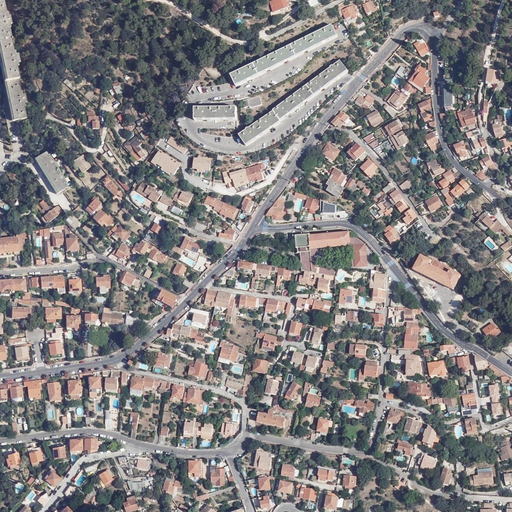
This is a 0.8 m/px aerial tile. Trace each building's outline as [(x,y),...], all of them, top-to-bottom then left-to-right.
[(274,0),(270,1),(274,13),(288,8),(287,6),(285,1),(288,0),(274,0)] [(373,0),(363,5),(368,14),(373,11),(373,13),(378,11),(373,0)] [(2,1),(0,1),(0,58),(4,80),(0,81),(0,89),(8,133),(15,131),(13,120),(25,118),(22,105),(25,104),(24,101),(26,100),(25,92),(23,92),(22,89),(20,89),(15,66),(17,65),(16,63),(18,62),(17,53),(14,53),(14,50),(11,50),(7,28),(9,28),(9,25),(11,24),(9,15),(7,15),(7,13),(5,13),(2,1)] [(354,3),(341,9),(347,21),(357,16),(354,9),(356,7),(354,3)] [(337,37),(332,26),(230,75),(236,86),(248,80),(272,69),(289,60),(309,50),(327,42),(337,37)] [(422,57),(430,53),(424,43),(425,42),(423,39),(420,41),(414,44),(422,57)] [(347,70),(340,61),(273,110),(274,111),(240,135),(247,145),(256,139),(272,128),(281,122),(280,121),(291,113),(306,101),(324,88),(337,78),(347,70)] [(416,88),(421,91),(423,89),(414,83),(421,73),(418,71),(420,67),(419,66),(415,71),(416,72),(409,82),(416,88)] [(425,94),(431,94),(430,88),(427,89),(429,85),(426,83),(430,79),(425,75),(427,72),(420,67),(418,71),(421,73),(414,83),(423,89),(421,91),(425,94)] [(453,107),(452,68),(444,68),(445,108),(453,107)] [(405,75),(399,70),(396,73),(403,78),(405,75)] [(503,74),(488,70),(486,80),(493,82),(497,83),(503,74)] [(397,86),(400,82),(393,77),(390,81),(397,86)] [(73,92),(75,89),(64,80),(62,83),(73,92)] [(112,84),(117,95),(123,93),(119,81),(112,84)] [(409,82),(408,82),(404,90),(412,94),(416,88),(409,82)] [(398,110),(407,98),(403,95),(403,94),(397,90),(388,102),(398,110)] [(372,103),(375,99),(368,95),(365,99),(357,94),(353,98),(363,105),(364,104),(369,107),(372,103)] [(260,95),(243,100),(244,107),(250,105),(250,108),(263,104),(260,95)] [(431,109),(432,108),(431,107),(432,106),(430,99),(418,105),(422,113),(421,114),(425,122),(431,119),(431,115),(430,113),(433,112),(431,109)] [(384,108),(393,116),(396,112),(386,105),(384,108)] [(207,107),(195,107),(195,119),(237,120),(237,107),(226,107),(207,107)] [(464,112),(464,111),(458,111),(453,111),(457,122),(461,121),(464,128),(476,123),(472,110),(464,112)] [(94,116),(94,111),(87,111),(87,123),(92,123),(92,129),(99,129),(99,116),(94,116)] [(331,123),(336,127),(337,125),(341,120),(344,123),(349,118),(341,111),(331,123)] [(383,121),(378,111),(364,118),(367,123),(369,121),(373,127),(383,121)] [(440,114),(441,120),(443,120),(444,121),(449,119),(447,112),(440,114)] [(118,116),(127,133),(133,129),(124,113),(118,116)] [(503,136),(503,132),(504,132),(503,126),(502,126),(501,123),(502,123),(500,114),(497,115),(498,119),(495,120),(495,125),(490,126),(491,131),(495,133),(496,138),(502,136),(503,136)] [(403,131),(404,130),(398,120),(383,129),(387,136),(385,138),(387,141),(389,139),(403,131)] [(436,126),(435,122),(427,123),(429,130),(436,126)] [(471,137),(481,133),(480,130),(479,129),(466,134),(467,139),(468,138),(471,137)] [(396,152),(405,146),(405,145),(409,142),(403,131),(389,139),(392,144),(395,142),(397,141),(398,143),(396,144),(392,146),(396,152)] [(439,142),(433,132),(424,137),(432,151),(433,150),(434,151),(438,148),(435,144),(439,142)] [(489,154),(481,133),(471,137),(476,150),(481,148),(481,156),(489,154)] [(139,138),(137,135),(129,142),(129,141),(124,145),(126,147),(131,153),(135,150),(139,146),(142,144),(138,139),(139,138)] [(368,143),(375,139),(371,135),(364,138),(368,143)] [(344,143),(349,146),(352,139),(347,136),(344,143)] [(511,141),(511,137),(500,140),(503,149),(510,147),(511,149),(510,149),(511,155),(511,141)] [(369,144),(373,149),(378,146),(381,144),(376,140),(369,144)] [(364,152),(365,151),(357,143),(348,152),(356,160),(359,157),(362,159),(367,155),(364,152)] [(326,156),(334,161),(340,151),(328,144),(322,153),(326,156)] [(460,144),(454,147),(457,154),(459,154),(461,158),(463,157),(464,159),(467,157),(460,144)] [(135,150),(131,153),(139,162),(145,157),(144,156),(146,155),(139,146),(135,150)] [(378,146),(373,149),(378,154),(383,151),(378,146)] [(46,152),(35,159),(56,193),(67,187),(66,183),(67,183),(49,154),(48,155),(46,152)] [(84,154),(73,162),(77,168),(79,166),(83,172),(92,166),(84,154)] [(489,166),(492,171),(495,169),(492,164),(494,163),(489,156),(482,161),(486,167),(489,166)] [(211,172),(211,157),(193,157),(193,172),(211,172)] [(175,161),(174,162),(168,158),(161,169),(167,173),(167,172),(175,177),(176,175),(179,176),(183,171),(180,169),(183,165),(175,161)] [(262,164),(230,174),(232,180),(233,180),(234,182),(229,183),(230,188),(235,187),(236,188),(250,184),(250,182),(258,179),(258,181),(264,180),(261,170),(271,167),(269,159),(261,162),(262,164)] [(373,172),(374,171),(377,168),(378,167),(369,159),(361,168),(371,178),(375,174),(373,172)] [(442,164),(439,165),(437,160),(428,164),(430,170),(429,171),(434,179),(437,177),(436,176),(445,171),(442,164)] [(299,171),(303,173),(306,168),(308,165),(304,163),(299,171)] [(334,176),(332,180),(343,187),(347,182),(345,180),(346,177),(342,174),(343,173),(335,168),(332,174),(334,176)] [(457,177),(452,169),(444,175),(446,178),(437,184),(441,189),(449,185),(448,183),(450,181),(451,183),(455,181),(454,179),(457,177)] [(232,180),(230,174),(229,170),(223,172),(226,184),(229,183),(234,182),(233,180),(232,180)] [(475,175),(482,179),(485,177),(481,171),(475,175)] [(12,173),(8,175),(13,183),(17,181),(12,173)] [(108,176),(105,179),(106,180),(104,182),(115,196),(118,195),(120,198),(123,195),(108,176)] [(353,190),(357,184),(355,182),(356,180),(351,177),(345,188),(347,189),(348,187),(353,190)] [(407,191),(414,185),(409,179),(402,185),(407,191)] [(342,193),(343,191),(345,189),(330,180),(328,184),(331,186),(342,193)] [(463,180),(452,191),(457,196),(460,194),(461,195),(470,187),(463,180)] [(371,191),(359,181),(357,184),(363,189),(362,191),(367,195),(371,191)] [(139,189),(158,200),(161,195),(158,193),(159,192),(143,182),(139,189)] [(379,199),(391,188),(389,185),(376,196),(379,199)] [(339,197),(342,193),(331,186),(327,191),(339,197)] [(392,189),(391,188),(379,199),(380,198),(392,189)] [(450,206),(455,203),(448,192),(449,192),(446,188),(442,191),(448,199),(446,201),(450,206)] [(157,203),(158,200),(139,189),(137,191),(157,203)] [(175,198),(189,206),(193,198),(179,190),(176,196),(175,197),(175,198)] [(403,198),(397,190),(390,195),(392,198),(389,200),(393,205),(403,198)] [(175,198),(175,197),(176,196),(165,191),(163,194),(174,200),(175,198)] [(298,197),(305,199),(306,195),(296,192),(295,196),(289,194),(288,200),(294,202),(294,199),(297,200),(298,197)] [(174,200),(163,194),(160,200),(170,206),(174,200)] [(306,195),(305,199),(308,200),(306,207),(317,211),(317,210),(318,211),(320,206),(318,205),(320,201),(309,198),(309,197),(306,195)] [(436,197),(435,195),(429,199),(430,201),(426,204),(428,207),(427,208),(430,213),(435,210),(434,208),(439,206),(441,204),(436,196),(436,197)] [(209,196),(206,202),(219,208),(218,210),(221,211),(220,213),(232,218),(237,208),(217,198),(209,196)] [(254,202),(245,197),(243,203),(244,204),(243,208),(250,211),(254,202)] [(91,215),(92,217),(103,206),(94,198),(92,200),(93,201),(91,204),(86,208),(92,214),(91,215)] [(175,198),(174,200),(188,207),(189,206),(175,198)] [(45,224),(63,211),(59,204),(53,208),(51,206),(50,207),(44,199),(39,202),(43,208),(41,209),(45,215),(41,218),(45,224)] [(328,204),(322,201),(321,211),(323,211),(323,214),(336,214),(336,206),(328,205),(328,204)] [(388,208),(382,201),(378,204),(384,211),(388,208)] [(407,208),(401,201),(396,206),(401,213),(407,208)] [(144,202),(141,207),(149,212),(150,211),(153,207),(144,202)] [(92,217),(93,217),(98,213),(104,207),(103,206),(92,217)] [(272,207),(266,216),(272,216),(272,220),(284,220),(284,216),(284,212),(284,208),(272,207)] [(376,219),(380,215),(374,208),(370,211),(376,219)] [(184,209),(181,216),(188,219),(191,211),(184,209)] [(417,217),(411,209),(404,214),(406,217),(403,219),(407,224),(417,217)] [(483,213),(481,215),(479,213),(476,216),(479,219),(480,218),(483,221),(482,222),(496,234),(501,229),(509,237),(511,235),(498,219),(497,220),(487,210),(484,214),(483,213)] [(101,211),(93,219),(101,227),(105,223),(108,226),(115,220),(109,214),(106,216),(101,211)] [(155,223),(151,230),(149,229),(144,238),(148,241),(153,231),(159,234),(162,230),(164,231),(166,228),(162,226),(165,221),(157,216),(154,221),(153,222),(155,223)] [(237,226),(242,230),(247,221),(240,221),(237,226)] [(70,227),(66,223),(64,224),(65,229),(66,240),(67,240),(68,251),(78,251),(77,240),(76,240),(75,235),(74,235),(74,233),(69,234),(69,230),(67,230),(67,227),(70,227)] [(87,224),(82,229),(86,233),(91,229),(87,224)] [(391,224),(383,230),(386,234),(385,235),(387,239),(390,244),(400,235),(391,224)] [(121,227),(119,229),(115,226),(112,230),(122,239),(120,241),(122,243),(126,239),(133,233),(129,230),(127,232),(121,227)] [(236,240),(239,234),(236,232),(229,226),(228,231),(226,230),(225,234),(220,233),(219,236),(234,240),(236,240)] [(46,264),(52,264),(49,227),(39,229),(40,235),(45,235),(46,264)] [(335,274),(335,271),(315,268),(312,268),(311,247),(350,243),(354,246),(356,267),(367,266),(365,245),(349,232),(309,236),(309,235),(295,236),(297,248),(298,254),(300,253),(302,270),(335,275),(335,274)] [(0,253),(19,252),(22,251),(22,240),(28,239),(28,237),(27,233),(13,236),(13,237),(0,239),(0,253)] [(62,234),(53,235),(54,247),(59,247),(59,246),(63,245),(62,234)] [(400,235),(390,244),(392,246),(398,241),(397,240),(401,237),(400,235)] [(181,247),(182,248),(190,252),(189,255),(199,259),(201,254),(199,252),(202,246),(186,238),(183,244),(181,247)] [(491,249),(495,246),(488,240),(485,243),(491,249)] [(150,249),(152,246),(149,244),(148,245),(141,241),(139,245),(137,243),(131,252),(132,254),(135,254),(137,251),(144,255),(148,248),(150,249)] [(179,253),(182,248),(181,247),(183,244),(178,242),(174,250),(179,253)] [(501,247),(505,250),(511,246),(507,242),(501,247)] [(312,268),(315,268),(314,254),(318,249),(347,246),(351,249),(353,267),(356,267),(354,246),(350,243),(311,247),(312,268)] [(120,247),(119,246),(112,253),(124,259),(130,251),(121,246),(120,247)] [(163,260),(166,256),(154,249),(147,258),(155,263),(157,261),(161,263),(163,260)] [(425,257),(421,255),(413,270),(454,290),(461,275),(451,270),(452,269),(426,255),(425,257)] [(255,271),(256,265),(239,262),(238,269),(255,271)] [(186,267),(178,263),(172,274),(181,278),(186,267)] [(278,268),(256,265),(255,271),(255,275),(254,278),(255,278),(255,281),(258,281),(259,274),(269,275),(270,271),(278,272),(278,268)] [(287,280),(290,281),(292,270),(280,268),(278,275),(277,286),(279,286),(280,279),(281,277),(288,278),(287,280)] [(147,269),(144,275),(149,278),(150,276),(153,272),(147,269)] [(136,277),(125,270),(121,276),(119,281),(123,283),(124,281),(131,285),(133,281),(136,277)] [(371,271),(370,288),(374,289),(384,290),(386,274),(376,274),(376,271),(371,271)] [(308,285),(313,286),(313,284),(315,275),(315,273),(305,272),(305,276),(301,276),(297,275),(296,281),(299,281),(299,283),(308,284),(308,285)] [(100,287),(101,294),(106,293),(106,289),(110,289),(109,274),(102,274),(102,276),(93,276),(93,279),(96,278),(96,288),(100,287)] [(315,275),(313,284),(318,284),(318,289),(328,290),(329,281),(320,279),(320,276),(315,275)] [(61,276),(53,277),(55,287),(55,288),(58,288),(58,293),(65,293),(64,280),(64,279),(62,280),(61,276)] [(52,277),(41,278),(42,288),(53,287),(52,277)] [(80,279),(80,277),(73,277),(73,280),(70,281),(70,292),(81,291),(80,280),(80,279)] [(40,287),(39,278),(32,279),(32,280),(30,280),(31,287),(40,287)] [(25,279),(12,280),(13,293),(15,293),(15,290),(26,289),(25,279)] [(13,294),(11,280),(0,280),(0,282),(1,295),(13,294)] [(190,289),(193,285),(186,280),(182,285),(190,289)] [(341,289),(340,301),(346,302),(346,303),(353,303),(354,296),(352,296),(353,291),(341,289)] [(384,290),(374,289),(373,301),(385,302),(386,290),(384,290)] [(175,297),(161,290),(161,291),(158,296),(156,300),(157,300),(166,305),(171,308),(176,298),(175,297)] [(209,290),(205,295),(204,297),(203,300),(206,300),(205,305),(216,307),(216,306),(219,292),(209,290)] [(219,292),(216,306),(221,307),(228,309),(231,299),(232,294),(219,292)] [(249,297),(242,296),(240,305),(259,308),(259,305),(260,299),(249,297)] [(298,298),(297,306),(302,307),(305,308),(309,309),(310,305),(313,306),(314,303),(315,300),(308,299),(307,301),(298,298)] [(164,309),(166,305),(157,300),(156,304),(164,309)] [(269,300),(267,306),(266,312),(268,312),(276,314),(277,309),(278,305),(282,306),(284,302),(269,300)] [(326,303),(315,300),(314,303),(313,306),(312,310),(329,314),(331,306),(332,306),(333,302),(326,301),(326,303)] [(286,302),(284,302),(282,306),(278,305),(277,309),(284,311),(286,302)] [(31,318),(32,309),(13,308),(12,319),(16,319),(16,318),(31,318)] [(47,319),(56,319),(61,319),(61,308),(46,308),(47,319)] [(416,309),(395,308),(395,315),(402,316),(402,311),(405,312),(404,321),(409,321),(409,323),(407,322),(407,328),(420,328),(419,325),(419,323),(415,323),(415,314),(417,314),(416,309)] [(364,313),(348,311),(348,315),(346,314),(346,316),(346,321),(358,322),(358,321),(359,315),(362,315),(364,316),(364,313)] [(192,321),(205,324),(207,316),(194,313),(192,321)] [(375,323),(384,324),(384,316),(364,313),(364,316),(373,317),(373,318),(376,319),(375,323)] [(104,314),(103,321),(120,324),(121,317),(111,315),(104,314)] [(346,321),(346,316),(336,315),(335,325),(342,326),(343,321),(346,321)] [(67,316),(67,328),(75,328),(75,329),(76,330),(77,331),(78,331),(79,331),(80,329),(81,328),(80,316),(67,316)] [(132,316),(127,316),(126,324),(146,327),(153,320),(133,317),(132,316)] [(326,318),(325,325),(323,325),(322,329),(329,330),(331,319),(326,318)] [(292,321),(290,332),(299,334),(301,325),(302,324),(292,321)] [(467,325),(472,329),(475,324),(470,321),(467,325)] [(493,324),(485,329),(487,334),(486,335),(490,340),(499,333),(493,324)] [(180,334),(182,327),(174,325),(170,328),(170,330),(168,329),(167,335),(172,336),(172,333),(180,334)] [(192,329),(182,327),(180,334),(196,338),(196,340),(204,342),(205,335),(198,333),(198,331),(192,329)] [(319,344),(322,329),(313,327),(313,331),(310,331),(308,340),(312,341),(312,342),(319,344)] [(420,328),(407,328),(407,335),(402,335),(401,349),(417,349),(417,336),(413,336),(413,331),(420,331),(420,328)] [(266,335),(266,334),(261,332),(260,338),(262,339),(262,337),(265,337),(265,339),(262,349),(274,352),(276,344),(277,339),(278,338),(266,335)] [(226,340),(223,338),(220,346),(223,347),(219,361),(229,364),(233,351),(237,352),(239,347),(236,345),(233,346),(228,345),(228,342),(226,341),(226,340)] [(52,345),(50,345),(49,345),(51,355),(52,358),(63,357),(61,340),(51,341),(52,345)] [(29,359),(27,347),(27,344),(15,346),(17,361),(29,359)] [(456,353),(454,344),(440,347),(441,352),(448,351),(449,354),(456,353)] [(365,359),(367,346),(351,345),(350,354),(355,354),(355,358),(365,359)] [(293,355),(291,361),(301,364),(303,358),(304,354),(292,351),(291,355),(293,355)] [(170,367),(171,359),(167,358),(167,356),(157,354),(155,365),(162,366),(162,365),(170,367)] [(284,365),(288,356),(284,354),(280,363),(284,365)] [(409,361),(408,369),(407,369),(406,375),(415,375),(415,373),(421,373),(421,366),(420,366),(420,361),(418,361),(416,361),(416,355),(407,355),(406,355),(405,361),(409,361)] [(488,362),(486,360),(484,361),(477,355),(475,356),(476,360),(478,370),(486,368),(486,367),(489,366),(488,362)] [(303,358),(301,364),(300,365),(314,369),(317,359),(315,359),(312,358),(312,357),(308,356),(307,359),(303,358)] [(471,369),(469,356),(457,358),(459,368),(463,368),(465,367),(466,370),(471,369)] [(265,371),(267,362),(256,360),(254,368),(265,371)] [(335,362),(325,360),(324,363),(321,371),(324,373),(327,366),(328,366),(334,367),(335,362)] [(446,375),(444,362),(429,365),(431,377),(440,375),(440,376),(442,377),(445,376),(446,375)] [(205,378),(208,366),(196,363),(195,368),(191,367),(189,374),(205,378)] [(501,377),(507,376),(494,366),(490,363),(489,365),(491,366),(490,367),(495,371),(494,373),(499,377),(501,377)] [(380,379),(380,368),(377,368),(366,366),(365,370),(360,369),(359,380),(364,380),(365,377),(380,379)] [(229,387),(233,389),(238,377),(224,373),(221,383),(225,385),(229,387)] [(237,395),(247,397),(249,397),(250,388),(250,385),(249,385),(251,375),(246,374),(245,379),(242,391),(239,390),(237,395)] [(276,394),(279,382),(283,382),(284,377),(276,375),(275,381),(268,379),(265,392),(276,394)] [(100,388),(100,384),(99,377),(89,378),(90,397),(96,396),(96,388),(100,388)] [(131,393),(142,394),(143,390),(143,388),(143,386),(144,379),(133,377),(131,393)] [(145,377),(144,379),(143,386),(153,388),(154,385),(159,386),(160,380),(145,377)] [(242,391),(245,379),(244,378),(238,377),(233,389),(239,390),(242,391)] [(118,391),(119,379),(107,379),(106,391),(118,391)] [(41,380),(24,382),(24,386),(28,386),(29,397),(35,396),(41,395),(40,391),(39,383),(42,383),(41,380)] [(65,389),(65,396),(70,395),(80,394),(81,394),(81,391),(81,387),(80,380),(67,381),(68,389),(65,389)] [(24,382),(7,384),(8,388),(8,389),(11,389),(12,398),(23,397),(21,387),(24,387),(24,386),(24,382)] [(56,383),(53,383),(47,384),(49,402),(54,401),(54,402),(61,402),(59,382),(56,383)] [(292,403),(301,387),(294,382),(284,399),(292,403)] [(417,383),(408,382),(408,388),(411,388),(410,396),(431,398),(430,389),(428,388),(428,387),(417,386),(417,383)] [(183,399),(185,387),(175,385),(173,397),(183,399)] [(185,392),(184,402),(204,405),(204,401),(203,401),(204,391),(202,391),(190,389),(189,393),(185,392)] [(470,410),(478,409),(475,393),(459,396),(460,399),(462,399),(463,399),(464,406),(469,405),(470,410)] [(306,401),(314,403),(318,404),(320,398),(317,397),(318,396),(308,394),(306,401)] [(432,401),(433,404),(439,403),(440,407),(445,406),(445,404),(447,403),(448,407),(449,410),(458,408),(457,401),(456,397),(432,401)] [(363,404),(364,401),(344,401),(344,404),(356,404),(355,407),(361,408),(360,412),(366,414),(367,410),(373,411),(375,404),(368,402),(367,405),(363,404)] [(492,418),(502,418),(501,404),(491,404),(492,418)] [(277,409),(298,414),(298,411),(285,408),(279,406),(276,405),(272,409),(269,408),(268,411),(269,412),(268,415),(259,413),(257,421),(284,428),(284,426),(286,419),(271,416),(272,413),(273,413),(274,411),(277,409)] [(398,424),(402,411),(391,408),(388,421),(398,424)] [(169,422),(171,412),(163,411),(162,421),(169,422)] [(134,418),(131,438),(136,440),(139,413),(132,412),(131,417),(134,418)] [(420,435),(424,420),(420,418),(418,423),(408,420),(405,430),(420,435)] [(465,420),(468,434),(473,433),(478,431),(476,418),(465,420)] [(332,426),(332,422),(319,419),(317,431),(327,433),(328,425),(332,426)] [(438,443),(439,438),(437,435),(426,421),(424,420),(420,435),(417,444),(420,445),(424,432),(426,433),(423,443),(432,446),(434,442),(438,443)] [(197,435),(199,424),(199,423),(191,422),(191,424),(186,423),(184,436),(189,437),(189,435),(190,432),(193,432),(193,434),(197,435)] [(213,426),(199,424),(197,435),(201,435),(201,438),(211,440),(213,426)] [(231,425),(226,424),(223,424),(222,432),(234,434),(236,426),(231,425)] [(168,436),(169,428),(162,427),(161,435),(168,436)] [(91,453),(90,454),(96,452),(96,450),(96,443),(96,440),(85,439),(85,449),(87,449),(87,453),(91,453)] [(83,450),(82,440),(70,441),(71,451),(83,450)] [(413,456),(415,451),(412,450),(413,444),(398,440),(397,444),(400,445),(398,450),(405,452),(405,455),(410,456),(410,455),(413,456)] [(511,457),(511,456),(511,442),(511,440),(501,443),(502,446),(501,447),(503,454),(505,459),(511,457)] [(66,457),(63,444),(52,446),(54,453),(50,453),(53,459),(66,457)] [(32,464),(43,461),(40,448),(34,449),(36,453),(34,453),(32,447),(28,449),(32,464)] [(9,466),(17,464),(20,463),(17,451),(7,454),(9,459),(6,460),(8,467),(9,466)] [(267,458),(268,454),(258,452),(255,467),(270,470),(272,459),(267,458)] [(433,471),(437,460),(421,455),(418,464),(422,465),(421,467),(433,471)] [(128,457),(120,458),(120,465),(130,464),(128,457)] [(204,459),(200,459),(200,462),(190,462),(190,473),(194,473),(200,473),(199,477),(199,478),(204,478),(204,459)] [(455,463),(444,459),(444,460),(442,468),(443,468),(441,476),(439,476),(437,482),(449,485),(452,475),(450,474),(453,464),(455,463)] [(148,466),(152,467),(150,462),(138,460),(138,463),(135,463),(135,465),(138,466),(137,468),(148,470),(148,466)] [(289,480),(294,481),(295,478),(296,470),(294,470),(290,469),(290,468),(290,466),(283,465),(282,476),(289,477),(289,480)] [(225,486),(224,469),(217,469),(217,467),(210,467),(210,474),(212,474),(212,486),(225,486)] [(49,483),(55,486),(60,479),(60,478),(54,474),(56,472),(52,469),(45,479),(46,480),(46,481),(49,483)] [(332,482),(334,472),(319,469),(318,476),(319,477),(319,481),(324,482),(325,480),(332,482)] [(235,483),(230,470),(226,472),(230,484),(235,483)] [(119,482),(117,478),(113,481),(108,471),(100,475),(106,488),(119,482)] [(494,482),(493,472),(478,473),(478,475),(470,477),(471,486),(485,485),(485,483),(494,482)] [(264,475),(259,476),(260,490),(265,489),(270,489),(269,478),(263,478),(264,475)] [(355,490),(357,478),(345,476),(344,486),(346,486),(346,489),(349,490),(355,490)] [(166,493),(172,495),(174,495),(175,493),(173,493),(175,486),(179,488),(182,489),(184,484),(167,478),(163,490),(167,491),(166,493)] [(55,487),(56,488),(62,480),(60,479),(55,486),(54,487),(55,487)] [(291,494),(293,484),(278,481),(276,491),(291,494)] [(401,492),(406,485),(400,481),(395,487),(401,492)] [(145,482),(129,483),(130,493),(146,491),(145,482)] [(65,494),(70,502),(79,490),(72,484),(65,494)] [(198,484),(196,487),(204,492),(206,489),(198,484)] [(306,488),(307,486),(299,484),(296,486),(296,487),(301,488),(301,490),(298,490),(297,497),(302,498),(302,499),(315,502),(317,491),(306,488)] [(100,502),(93,487),(89,494),(88,494),(82,506),(77,511),(79,511),(86,511),(88,511),(86,509),(88,506),(92,508),(94,502),(98,504),(100,502)] [(208,494),(206,494),(198,497),(195,498),(196,502),(209,498),(208,494)] [(177,495),(175,499),(186,505),(188,501),(177,495)] [(38,501),(43,506),(47,501),(44,498),(42,496),(38,501)] [(252,500),(253,500),(255,505),(256,505),(258,510),(271,507),(269,496),(267,497),(260,498),(260,496),(252,500)] [(129,511),(139,509),(136,500),(133,501),(131,497),(127,499),(128,503),(123,504),(124,508),(125,511),(129,511)] [(336,511),(338,499),(326,497),(325,509),(336,511)]
